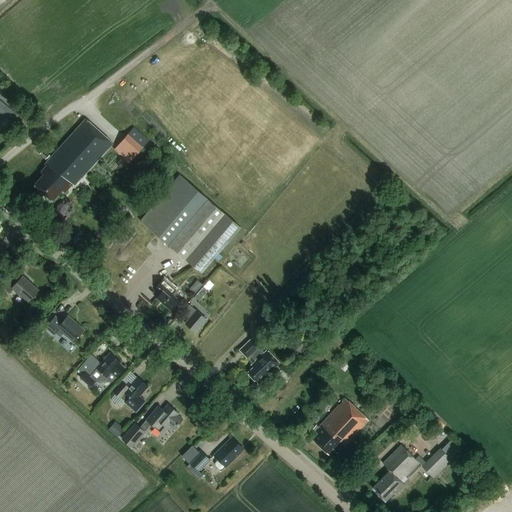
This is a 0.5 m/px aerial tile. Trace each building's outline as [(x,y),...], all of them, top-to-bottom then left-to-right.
[(0,118),(10,126),(17,117),(0,103),(0,118)] [(44,165),(46,167),(41,173),(44,175),(34,186),(52,202),(62,191),(64,193),(73,184),(74,186),(111,145),(86,122),(54,158),(52,156),(44,165)] [(128,164),(148,141),(134,128),(114,151),(128,164)] [(45,160),(49,156),(43,151),(39,155),(45,160)] [(140,222),(176,252),(216,207),(179,176),(140,222)] [(216,207),(176,252),(201,273),(240,227),(216,207)] [(39,290),(22,276),(16,283),(11,278),(3,287),(10,293),(13,289),(28,302),(39,290)] [(176,289),(164,279),(155,289),(161,293),(156,299),(170,311),(179,301),(171,294),(176,289)] [(197,281),(189,290),(194,294),(202,285),(197,281)] [(199,302),(207,292),(203,288),(194,298),(199,302)] [(206,320),(196,311),(185,324),(195,333),(206,320)] [(84,330),(68,316),(62,323),(55,317),(45,328),(54,335),(58,330),(73,343),(84,330)] [(259,347),(252,339),(240,350),(247,358),(250,356),(256,362),(252,366),(253,368),(248,373),(249,374),(249,375),(254,381),(255,380),(258,384),(279,364),(267,351),(264,354),(259,348),(259,347)] [(289,349),(298,358),(308,348),(299,339),(289,349)] [(82,374),(80,378),(90,387),(94,382),(112,381),(124,368),(119,364),(121,363),(110,354),(101,364),(91,355),(77,370),(82,374)] [(115,394),(120,398),(136,413),(147,402),(140,396),(148,387),(137,378),(128,388),(124,384),(115,394)] [(367,422),(345,400),(315,432),(318,435),(313,440),(330,456),(334,451),(337,454),(367,422)] [(168,405),(163,411),(158,406),(139,428),(135,423),(122,438),(131,447),(151,425),(162,434),(169,425),(174,430),(182,420),(177,416),(179,414),(168,405)] [(115,422),(109,430),(118,437),(124,430),(115,422)] [(308,426),(313,430),(317,426),(312,422),(308,426)] [(214,456),(218,460),(215,463),(215,466),(219,470),(222,470),(225,467),(226,468),(241,452),(239,450),(241,447),(232,438),(214,456)] [(419,464),(400,446),(383,464),(389,471),(372,489),(385,502),(394,493),(395,494),(403,485),(399,481),(403,477),(405,479),(419,464)] [(419,456),(415,460),(419,464),(420,463),(423,467),(434,478),(451,461),(452,460),(440,449),(426,463),(419,456)] [(210,460),(201,451),(189,463),(198,472),(210,460)] [(187,467),(194,474),(197,471),(190,464),(187,467)]
